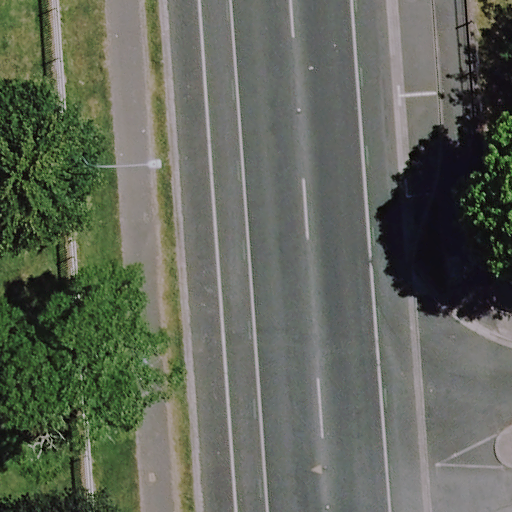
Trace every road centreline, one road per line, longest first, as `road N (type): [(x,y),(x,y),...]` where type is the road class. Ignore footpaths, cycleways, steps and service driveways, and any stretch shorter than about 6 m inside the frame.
road 1 (secondary): [(289,0),(325,488)]
road 2 (residential): [(325,488),(511,441)]
